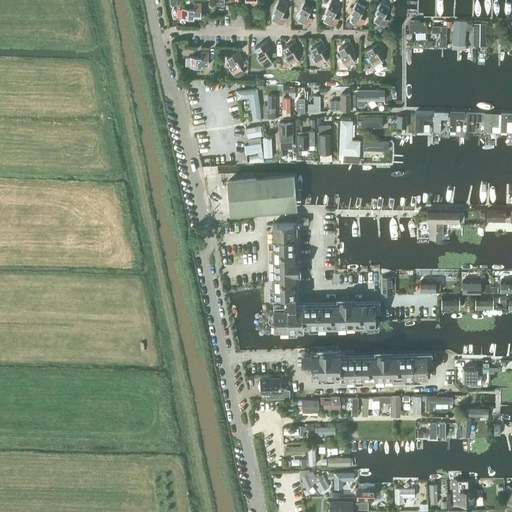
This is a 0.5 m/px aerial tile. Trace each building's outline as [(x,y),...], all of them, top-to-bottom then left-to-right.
[(282,16),(287,6),(279,1),(273,11),(275,12),(271,18),(283,25),(287,19),(282,16)] [(313,6),(305,1),(299,11),(301,13),(297,19),(309,26),(313,19),(308,16),(313,6)] [(339,7),(331,1),(325,12),(327,13),(323,19),(331,24),(335,26),(339,20),(334,16),(339,7)] [(366,7),(357,2),(351,12),(353,13),(349,19),(361,26),(365,20),(360,17),(366,7)] [(390,7),(381,2),(375,13),(377,14),(373,20),(385,27),(389,20),(384,17),(390,7)] [(194,9),(182,9),(182,19),(194,19),(194,16),(201,16),(201,3),(194,3),(194,9)] [(467,22),(455,21),(453,45),(464,46),(467,22)] [(425,22),(408,23),(408,32),(415,32),(415,38),(423,38),(423,32),(425,32),(425,22)] [(486,24),(475,24),(474,47),(486,47),(486,24)] [(445,26),(431,26),(430,32),(439,32),(438,45),(444,46),(445,26)] [(506,44),(506,26),(500,26),(499,27),(495,27),(495,37),(499,37),(499,43),(506,44)] [(267,41),(255,47),(258,54),(256,55),(262,65),(271,60),(265,50),(270,47),(267,41)] [(295,41),(283,48),(286,54),(284,55),(290,66),(299,61),(293,51),(298,48),(295,41)] [(323,42),(311,48),(314,54),(312,56),(318,66),(327,61),(321,51),(326,48),(323,42)] [(347,44),(339,49),(342,55),(340,56),(346,67),(355,62),(349,52),(354,49),(351,42),(350,43),(347,44)] [(379,42),(367,49),(370,55),(368,56),(374,67),(383,62),(377,52),(382,49),(379,42)] [(201,57),(189,57),(189,67),(201,67),(201,65),(208,65),(209,52),(201,51),(201,57)] [(239,51),(227,57),(230,64),(228,65),(234,75),(242,71),(237,60),(242,58),(239,51)] [(257,88),(237,91),(238,98),(250,97),(253,121),(261,120),(257,88)] [(384,90),(356,90),(357,107),(365,107),(365,99),(384,99),(384,90)] [(342,110),(350,109),(350,93),(341,93),(341,100),(330,101),(330,109),(342,109),(342,110)] [(275,95),(267,95),(267,104),(263,104),(263,118),(275,118),(275,95)] [(320,96),(314,96),(314,103),(308,103),(308,110),(320,110),(320,96)] [(290,97),(282,97),(282,115),(290,115),(290,98),(290,97)] [(432,111),(415,110),(414,131),(423,132),(423,119),(432,119),(432,111)] [(448,111),(434,111),(433,131),(440,132),(441,119),(448,119),(448,111)] [(465,112),(450,111),(449,131),(456,131),(456,119),(465,119),(465,112)] [(482,112),(466,112),(466,131),(475,131),(475,121),(482,121),(482,112)] [(484,132),(492,132),(492,122),(498,122),(499,114),(484,113),(484,132)] [(511,113),(501,113),(500,131),(506,132),(507,118),(511,117),(511,113)] [(382,115),(361,116),(362,128),(383,127),(382,115)] [(397,123),(397,128),(406,128),(407,115),(397,115),(397,117),(397,123)] [(353,120),(340,119),(339,155),(360,156),(361,140),(352,139),(353,120)] [(294,141),(293,122),(278,123),(278,141),(294,141)] [(259,125),(245,127),(247,138),(261,136),(259,125)] [(331,125),(318,126),(319,153),(332,152),(331,125)] [(298,134),(298,150),(308,149),(308,145),(314,144),(314,131),(305,131),(305,134),(298,134)] [(271,137),(263,137),(264,157),(272,156),(271,137)] [(388,140),(363,139),(363,150),(388,151),(388,140)] [(259,143),(243,146),(244,153),(260,150),(259,143)] [(231,212),(292,207),(289,179),(294,179),(294,175),(263,178),(263,174),(256,175),(257,179),(228,181),(231,212)] [(429,222),(429,239),(443,239),(443,222),(459,223),(459,210),(427,210),(427,222),(429,222)] [(506,211),(487,210),(487,220),(506,220),(506,211)] [(375,303),(299,305),(297,223),(269,224),(269,299),(277,299),(277,307),(269,307),(269,330),(304,329),(304,326),(376,324),(375,303)] [(395,277),(381,277),(381,295),(396,295),(395,277)] [(511,280),(501,281),(501,293),(511,292),(511,280)] [(433,281),(418,281),(418,291),(433,291),(433,281)] [(481,281),(463,281),(463,293),(481,293),(481,281)] [(491,298),(474,299),(474,309),(491,309),(491,298)] [(458,299),(439,299),(439,310),(457,310),(458,299)] [(341,351),(301,352),(302,366),(311,366),(311,376),(340,375),(340,379),(354,378),(354,380),(356,380),(356,378),(383,377),(383,379),(385,379),(385,377),(428,376),(427,355),(341,358),(341,351)] [(479,367),(463,368),(463,383),(479,383),(479,367)] [(280,378),(260,379),(260,382),(258,386),(260,390),(261,393),(266,393),(267,399),(289,398),(290,398),(290,390),(281,388),(280,378)] [(426,401),(426,409),(433,409),(433,403),(447,403),(447,396),(426,396),(426,401)] [(333,400),(323,400),(323,402),(323,409),(328,409),(328,411),(331,411),(331,409),(340,409),(340,397),(333,397),(333,400)] [(419,397),(411,397),(411,415),(419,415),(419,397)] [(318,400),(302,400),(302,412),(318,412),(318,400)] [(469,418),(462,418),(460,436),(468,436),(469,418)] [(335,426),(315,427),(315,435),(335,434),(335,426)] [(315,446),(307,447),(308,465),(316,464),(315,446)] [(328,465),(328,466),(350,465),(350,457),(328,457),(328,459),(328,465)] [(300,478),(305,489),(311,486),(310,484),(307,478),(313,476),(312,472),(300,478)] [(353,472),(334,472),(334,488),(343,488),(342,480),(354,480),(353,472)] [(315,481),(320,491),(328,487),(322,474),(317,477),(313,476),(307,478),(310,484),(315,481)] [(472,490),(472,480),(454,480),(454,502),(460,502),(460,505),(472,505),(472,502),(473,502),(474,490),(472,490)] [(393,485),(393,506),(400,505),(400,492),(408,492),(408,485),(393,485)] [(364,489),(357,489),(357,500),(374,500),(374,491),(364,491),(364,489)] [(504,499),(494,499),(495,509),(505,508),(504,499)] [(351,511),(352,503),(331,502),(330,511),(351,511)]
